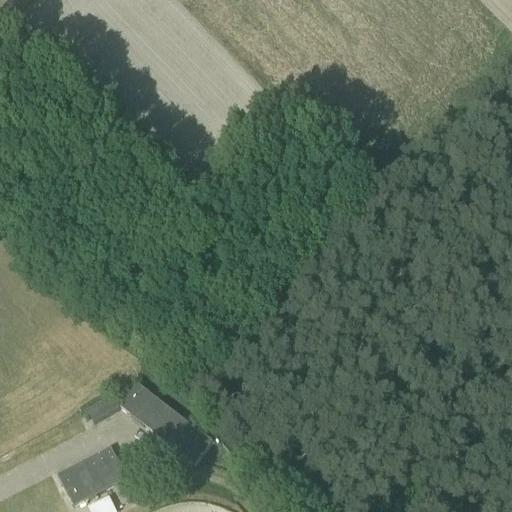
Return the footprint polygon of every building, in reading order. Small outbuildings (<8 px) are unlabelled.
[(213,445),(137,387),(120,410),(195,469),(213,445)] [(119,411),(113,400),(88,415),(94,426),(119,411)] [(111,451),(57,478),(73,510),(127,482),(111,451)] [(228,456),(224,458),(233,471),(237,469),(228,456)] [(115,503),(112,498),(127,489),(125,485),(76,511),(75,511),(110,511),(108,507),(115,503)]
